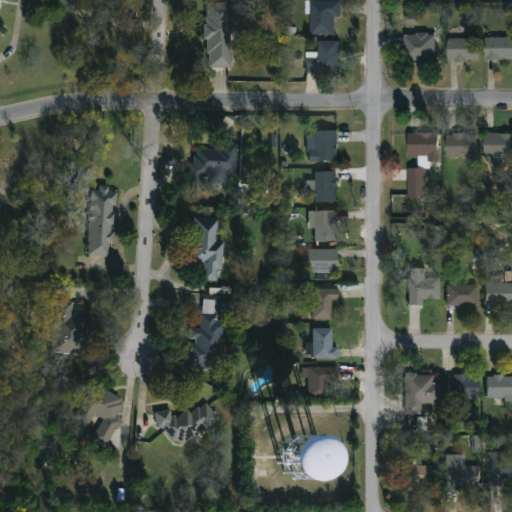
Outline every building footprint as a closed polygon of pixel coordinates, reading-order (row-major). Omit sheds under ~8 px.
[(310,36),(310,1),(340,1),(340,18),(334,18),(334,36),(310,36)] [(205,68),(205,3),(231,3),(232,68),(205,68)] [(434,35),(434,62),(403,62),(403,35),(434,35)] [(511,38),(511,61),(484,61),(484,38),(511,38)] [(477,40),(477,62),(447,62),(447,40),(477,40)] [(338,74),(306,74),(306,55),(318,55),(318,41),(338,41),(338,74)] [(337,163),(310,163),(310,132),(337,132),(337,163)] [(437,163),(419,163),(419,157),(408,157),(408,134),(437,134),(437,163)] [(475,158),(446,158),(446,134),(475,134),(475,158)] [(511,157),(483,157),(483,134),(511,134),(511,157)] [(201,176),(200,187),(188,186),(189,144),(237,145),(236,177),(201,176)] [(407,198),(407,169),(425,169),(425,198),(407,198)] [(337,203),(313,203),(313,173),(337,173),(337,203)] [(113,188),(111,257),(86,256),(88,187),(113,188)] [(314,242),(314,211),(337,211),(337,242),(314,242)] [(222,241),(222,281),(198,281),(198,264),(189,264),(189,217),(217,218),(217,241),(222,241)] [(337,273),(306,273),(306,250),(337,250),(337,273)] [(425,270),(425,278),(438,279),(438,302),(423,301),(422,306),(407,306),(408,269),(425,270)] [(511,304),(483,304),(483,283),(511,283),(511,304)] [(476,306),(446,306),(446,285),(476,285),(476,306)] [(312,320),(312,290),(333,290),(333,320),(312,320)] [(219,301),(218,368),(187,368),(187,328),(200,328),(201,301),(219,301)] [(56,341),(56,302),(72,302),(72,314),(83,314),(83,341),(56,341)] [(337,360),(314,360),(314,329),(332,329),(332,347),(337,347),(337,360)] [(337,368),(337,383),(328,383),(328,399),(312,399),(312,368),(337,368)] [(404,415),(405,374),(436,375),(435,403),(421,403),(421,415),(404,415)] [(447,399),(447,375),(477,375),(477,399),(447,399)] [(511,398),(486,398),(486,376),(511,376),(511,398)] [(119,421),(105,447),(90,439),(100,422),(91,417),(87,426),(73,418),(91,384),(124,402),(115,419),(119,421)] [(154,415),(167,408),(173,418),(186,411),(187,414),(207,403),(218,422),(173,448),(154,415)] [(279,463),(282,469),(287,474),(293,477),(300,477),(307,476),(312,473),(317,468),(320,462),(321,455),(320,448),(317,442),(311,437),(305,434),(298,433),(291,435),(285,438),(281,443),(278,450),(277,457),(279,463)] [(511,482),(488,482),(488,455),(511,455),(511,482)] [(464,456),(464,466),(478,466),(478,491),(444,491),(444,456),(464,456)] [(431,463),(431,489),(403,489),(403,463),(431,463)]
